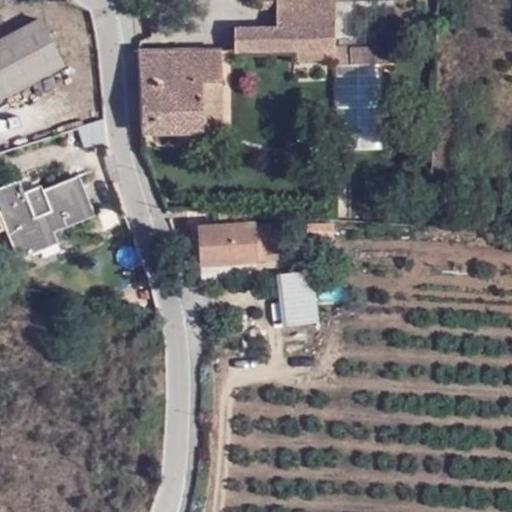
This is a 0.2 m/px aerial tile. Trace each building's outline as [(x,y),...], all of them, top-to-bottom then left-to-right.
[(267,11),(276,10),(279,11),(278,0),(258,0),(259,3),(267,3),(267,11)] [(278,0),(279,11),(336,9),(336,0),(278,0)] [(234,28),(235,51),(294,50),(334,49),(336,9),(279,11),(276,10),(276,27),(234,28)] [(0,97),(63,65),(41,21),(0,41),(0,97)] [(334,64),(382,64),(393,64),(393,48),(334,49),(334,64)] [(334,49),(294,50),(295,80),(334,79),(334,64),(334,49)] [(138,52),(140,132),(205,130),(204,82),(222,80),(221,51),(138,52)] [(334,79),(335,150),(382,150),(382,64),(334,64),(334,79)] [(204,82),(205,130),(223,129),(222,80),(204,82)] [(37,239),(53,233),(91,216),(74,178),(26,199),(17,181),(0,188),(0,210),(7,207),(15,225),(5,229),(18,260),(42,250),(37,239)] [(7,207),(0,210),(0,217),(5,229),(15,225),(7,207)] [(255,214),(217,211),(218,226),(255,224),(255,214)] [(255,224),(218,226),(198,226),(200,264),(257,260),(278,258),(276,223),(255,224)] [(57,243),(53,233),(37,239),(42,250),(57,243)] [(309,247),(307,233),(294,233),(294,247),(309,247)] [(257,260),(200,264),(201,281),(258,276),(257,260)] [(277,275),(283,327),(318,322),(312,270),(277,275)]
